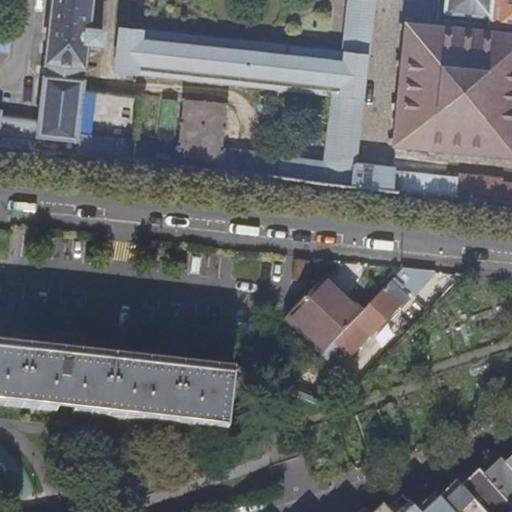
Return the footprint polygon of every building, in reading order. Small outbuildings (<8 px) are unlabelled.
[(74,134),(81,82),(78,81),(79,68),(82,69),(84,49),(99,51),(101,32),(87,30),(89,0),(50,0),(46,36),(43,64),(44,64),(42,77),(41,77),(40,91),(39,103),(36,129),(74,134)] [(348,0),(343,54),(118,29),(113,72),(329,95),(323,152),(325,152),(353,154),(360,99),(365,56),(370,0),(348,0)] [(511,34),(511,0),(444,0),(444,13),(432,12),(431,26),(511,34)] [(511,34),(431,26),(403,23),(391,147),(511,159),(511,34)] [(227,154),(227,153),(231,106),(188,102),(183,150),(189,151),(188,160),(220,163),(221,153),(227,154)] [(74,134),(36,129),(0,125),(0,149),(35,154),(82,159),(129,164),(131,141),(74,134)] [(325,152),(324,163),(354,165),(356,154),(353,154),(325,152)] [(219,174),(268,179),(270,158),(227,153),(227,154),(221,153),(220,163),(219,174)] [(268,179),(279,180),(281,159),(270,158),(268,179)] [(279,180),(322,185),(324,163),(281,159),(279,180)] [(511,184),(501,183),(502,180),(457,175),(457,180),(392,173),(393,169),(354,165),(324,163),(322,185),(498,204),(511,205),(511,184)] [(433,272),(402,269),(393,279),(403,288),(411,295),(433,272)] [(393,279),(363,311),(354,322),(370,336),(398,307),(400,309),(410,300),(401,291),(403,288),(393,279)] [(343,303),(319,280),(285,317),(324,353),(354,322),(363,311),(348,298),(343,303)] [(0,406),(225,431),(232,372),(0,346),(0,406)] [(497,463),(479,479),(475,476),(457,492),(452,486),(435,501),(431,496),(413,511),(511,511),(511,458),(502,467),(497,463)] [(412,511),(401,500),(399,498),(385,511),(381,506),(374,511),(365,511),(362,509),(358,511),(412,511)]
